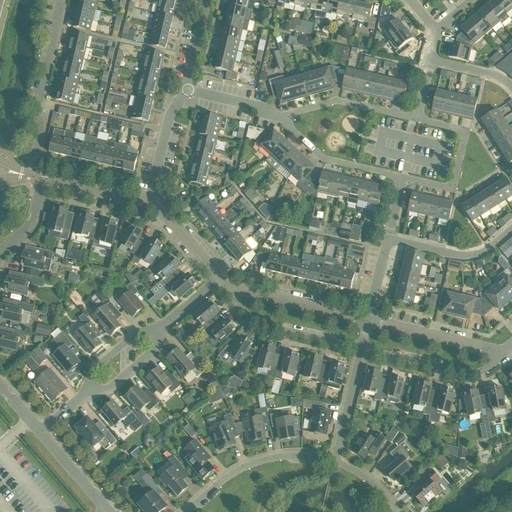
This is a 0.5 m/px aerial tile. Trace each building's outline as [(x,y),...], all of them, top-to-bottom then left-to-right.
[(79,0),(79,5),(96,9),(97,0),(79,0)] [(232,0),(231,6),(248,10),(253,11),(255,0),(253,0),(232,0)] [(278,0),(277,7),(283,8),(285,3),(295,6),(296,0),(278,0)] [(296,0),(295,6),(306,8),(307,0),(296,0)] [(319,0),(307,0),(306,8),(316,11),(319,0)] [(329,0),(319,0),(316,11),(315,17),(325,20),(326,13),(327,13),(329,0)] [(329,0),(327,13),(337,16),(341,0),(329,0)] [(341,0),(337,16),(348,18),(352,1),(347,0),(341,0)] [(490,1),(486,5),(501,22),(500,23),(502,25),(510,18),(506,14),(507,14),(494,0),(491,3),(490,1)] [(494,0),(507,14),(511,9),(511,4),(508,0),(494,0)] [(159,1),(157,12),(174,16),(176,5),(159,1)] [(348,18),(358,21),(362,3),(352,1),(348,18)] [(374,30),(377,19),(371,17),(373,6),(362,3),(358,21),(369,23),(368,28),(374,30)] [(383,3),(381,15),(389,17),(391,12),(383,3)] [(79,5),(76,16),(93,20),(96,9),(79,5)] [(483,10),(479,13),(493,29),(500,23),(501,22),(486,5),(481,9),(483,10)] [(231,6),(228,16),(250,22),(253,11),(248,10),(231,6)] [(157,12),(154,23),(171,27),(174,16),(157,12)] [(474,14),(470,18),(471,20),(472,20),(485,36),(493,29),(479,13),(476,16),(474,14)] [(381,15),(377,28),(381,32),(382,31),(389,41),(408,27),(407,27),(403,23),(402,24),(398,19),(393,23),(389,17),(381,15)] [(73,28),(90,32),(93,20),(76,16),(73,28)] [(228,16),(226,27),(243,31),(243,30),(248,31),(250,22),(228,16)] [(475,44),(485,36),(472,20),(471,20),(466,25),(467,26),(463,30),(464,31),(458,37),(470,44),(473,41),(475,44)] [(154,23),(151,34),(169,38),(171,27),(154,23)] [(226,27),(223,37),(240,41),(243,31),(226,27)] [(408,42),(413,39),(409,34),(411,33),(408,27),(389,41),(397,51),(395,52),(399,57),(409,49),(406,45),(409,43),(408,42)] [(72,32),(69,44),(87,48),(89,36),(72,32)] [(149,45),(166,49),(169,38),(151,34),(149,45)] [(223,37),(221,48),(238,52),(240,41),(223,37)] [(473,46),(470,44),(458,37),(456,45),(454,45),(452,50),(451,49),(449,57),(469,62),(473,46)] [(69,44),(67,55),(84,59),(87,48),(69,44)] [(503,48),(508,53),(511,50),(507,45),(503,48)] [(221,48),(218,58),(235,62),(238,52),(221,48)] [(165,54),(148,50),(145,61),(162,65),(165,54)] [(67,55),(64,66),(81,70),(84,59),(67,55)] [(216,69),(228,72),(226,78),(237,80),(239,74),(233,73),(235,62),(218,58),(216,69)] [(145,61),(142,73),(160,77),(162,65),(145,61)] [(64,66),(61,78),(79,82),(81,70),(64,66)] [(333,66),(314,71),(321,93),(328,90),(328,89),(333,87),(332,81),(337,80),(333,66)] [(349,88),(354,89),(358,72),(347,70),(343,89),(349,91),(349,88)] [(314,71),(302,75),(308,95),(313,93),(313,95),(321,93),(314,71)] [(358,93),(363,94),(368,74),(358,72),(354,89),(358,90),(358,93)] [(142,73),(140,84),(157,88),(160,77),(142,73)] [(369,93),(374,94),(378,77),(368,74),(363,94),(369,95),(369,93)] [(302,75),(289,78),(289,81),(290,81),(295,100),(303,98),(302,96),(308,95),(302,75)] [(288,102),(295,100),(290,81),(289,81),(286,82),(284,76),(269,80),(274,98),(280,96),(282,102),(288,100),(288,102)] [(377,97),(383,99),(388,79),(378,77),(374,94),(378,95),(377,97)] [(61,78),(59,89),(76,93),(79,82),(61,78)] [(389,98),(394,99),(398,81),(388,79),(383,99),(389,100),(389,98)] [(403,104),(408,84),(398,81),(394,99),(398,100),(397,102),(403,104)] [(140,84),(137,95),(154,99),(157,88),(140,84)] [(73,104),(76,93),(59,89),(56,100),(73,104)] [(438,91),(433,110),(439,112),(440,110),(444,111),(448,93),(438,91)] [(448,114),(453,115),(458,96),(448,93),(444,111),(448,112),(448,114)] [(137,95),(134,107),(151,111),(154,99),(137,95)] [(459,114),(464,115),(468,98),(458,96),(453,115),(459,116),(459,114)] [(474,120),(478,100),(468,98),(464,115),(468,116),(468,119),(474,120)] [(60,107),(58,113),(69,116),(70,115),(71,110),(60,107)] [(149,122),(151,111),(134,107),(132,118),(149,122)] [(498,110),(481,120),(484,126),(486,124),(489,128),(504,119),(498,110)] [(206,113),(203,125),(220,129),(220,128),(224,129),(227,119),(223,118),(206,113)] [(489,133),(492,138),(509,127),(504,119),(489,128),(491,132),(489,133)] [(143,133),(145,127),(134,124),(133,131),(143,133)] [(203,125),(200,137),(217,141),(220,129),(203,125)] [(265,130),(249,126),(247,138),(256,140),(265,130)] [(497,142),(500,145),(511,137),(511,131),(509,127),(492,138),(495,143),(497,142)] [(55,129),(49,152),(60,155),(66,132),(55,129)] [(60,155),(71,157),(75,140),(76,134),(66,132),(60,155)] [(271,136),(266,132),(255,145),(260,149),(263,146),(272,154),(273,155),(286,140),(280,135),(279,136),(275,132),(271,136)] [(75,140),(71,157),(81,160),(85,143),(87,136),(87,135),(77,133),(76,134),(75,140)] [(200,137),(197,148),(215,152),(217,141),(200,137)] [(500,151),(503,155),(511,149),(511,137),(500,145),(502,149),(500,151)] [(97,139),(96,145),(92,162),(102,165),(108,142),(97,139)] [(291,146),(292,145),(286,140),(273,155),(272,154),(271,156),(281,165),(295,150),(291,146)] [(102,165),(113,167),(118,144),(108,142),(102,165)] [(96,145),(85,143),(81,160),(92,162),(96,145)] [(113,167),(123,170),(127,152),(128,153),(129,147),(118,144),(113,167)] [(133,148),(129,147),(128,153),(127,152),(123,170),(123,172),(128,174),(129,171),(134,172),(139,152),(134,151),(134,150),(133,148)] [(197,148),(195,159),(212,163),(215,152),(197,148)] [(511,163),(511,162),(511,149),(503,155),(506,160),(508,159),(511,163)] [(300,153),(299,154),(295,150),(281,165),(290,174),(306,158),(300,153)] [(305,188),(315,177),(310,173),(315,168),(310,164),(311,163),(306,158),(290,174),(305,188)] [(195,159),(192,170),(209,174),(212,163),(195,159)] [(206,186),(209,174),(192,170),(189,182),(206,186)] [(318,193),(329,196),(333,176),(329,175),(330,172),(324,171),(318,193)] [(329,196),(339,198),(340,196),(339,196),(344,176),(338,174),(338,177),(333,176),(329,196)] [(350,177),(344,176),(339,196),(340,196),(349,198),(353,180),(349,179),(350,177)] [(349,198),(348,202),(358,204),(359,201),(364,180),(358,179),(358,181),(353,180),(349,198)] [(502,179),(497,182),(508,199),(511,196),(511,186),(507,179),(503,181),(502,179)] [(358,204),(358,207),(368,209),(369,203),(373,185),(369,184),(369,182),(364,180),(359,201),(358,204)] [(493,187),(490,190),(499,205),(508,199),(497,182),(492,185),(493,187)] [(243,191),(249,198),(255,193),(257,191),(251,184),(243,191)] [(379,205),(384,185),(378,184),(378,186),(373,185),(369,203),(379,205)] [(485,190),(480,193),(491,210),(499,205),(490,190),(486,192),(485,190)] [(414,192),(409,212),(420,214),(424,197),(419,196),(420,193),(414,192)] [(253,202),(259,197),(255,193),(249,198),(253,202)] [(476,198),(472,201),(482,216),(491,210),(480,193),(475,196),(476,198)] [(420,214),(430,216),(434,197),(428,195),(428,198),(424,197),(420,214)] [(194,209),(202,218),(215,207),(207,197),(194,209)] [(430,216),(439,219),(444,201),(439,200),(440,198),(434,197),(430,216)] [(450,221),(454,201),(448,200),(448,202),(444,201),(439,219),(450,221)] [(462,204),(473,221),(482,216),(472,201),(469,203),(467,201),(462,204)] [(258,209),(268,220),(273,208),(264,204),(258,209)] [(251,206),(247,210),(251,214),(255,211),(251,206)] [(202,218),(209,227),(223,215),(215,207),(202,218)] [(43,220),(43,221),(52,223),(50,230),(61,233),(60,239),(68,241),(74,218),(66,216),(67,212),(66,212),(66,211),(57,209),(56,209),(55,209),(54,215),(45,213),(43,220)] [(283,216),(276,211),(273,215),(279,220),(283,216)] [(79,228),(77,235),(88,237),(88,240),(94,242),(96,234),(98,224),(99,220),(94,218),(92,218),(93,217),(83,215),(83,216),(82,215),(81,220),(80,220),(79,228)] [(209,227),(217,236),(230,224),(223,215),(209,227)] [(105,221),(104,225),(98,224),(96,234),(94,242),(93,246),(111,250),(117,224),(116,224),(116,223),(107,220),(106,221),(105,221)] [(320,222),(312,220),(310,231),(318,232),(320,222)] [(217,236),(225,244),(238,233),(230,224),(217,236)] [(286,229),(276,226),(272,233),(276,233),(275,235),(284,237),(286,229)] [(140,238),(142,234),(141,233),(142,232),(133,227),(133,228),(132,227),(121,244),(131,250),(130,253),(135,256),(136,256),(145,241),(145,240),(145,241),(140,238)] [(332,229),(330,235),(340,238),(341,231),(332,229)] [(340,238),(350,240),(351,233),(341,231),(340,238)] [(225,244),(232,253),(246,242),(238,233),(225,244)] [(135,256),(132,261),(138,264),(142,259),(152,265),(163,246),(162,246),(162,245),(154,240),(153,240),(152,240),(150,244),(145,241),(136,256),(135,256)] [(232,253),(240,262),(253,251),(246,242),(232,253)] [(366,248),(351,244),(350,249),(350,250),(364,254),(366,248)] [(500,249),(501,249),(505,254),(508,251),(504,245),(500,249)] [(50,272),(54,254),(51,252),(31,247),(29,255),(25,254),(25,255),(24,255),(21,264),(22,265),(22,266),(43,271),(44,270),(50,272)] [(267,270),(277,273),(281,256),(271,253),(272,251),(266,250),(263,262),(268,263),(267,270)] [(405,255),(403,261),(423,265),(425,255),(408,251),(407,255),(405,255)] [(277,273),(288,276),(292,258),(281,256),(277,273)] [(299,278),(309,281),(313,263),(314,258),(304,256),(303,261),(299,278)] [(173,257),(156,271),(163,280),(161,281),(166,287),(179,275),(176,271),(181,266),(180,265),(181,265),(174,258),(173,258),(173,257)] [(292,258),(288,276),(299,278),(303,261),(292,258)] [(460,271),(462,262),(458,262),(454,261),(450,260),(449,268),(460,271)] [(404,267),(403,271),(421,275),(423,265),(403,261),(402,266),(404,267)] [(309,281),(320,283),(324,266),(313,263),(309,281)] [(320,283),(331,286),(336,263),(335,263),(333,268),(324,266),(320,283)] [(331,286),(341,288),(345,271),(344,271),(345,267),(339,266),(338,263),(336,263),(331,286)] [(509,268),(497,279),(501,283),(498,286),(511,301),(511,299),(511,268),(510,270),(509,268)] [(356,273),(345,271),(341,288),(352,290),(356,273)] [(400,275),(399,280),(418,285),(421,275),(403,271),(402,275),(400,275)] [(32,285),(34,277),(14,273),(13,280),(8,279),(8,280),(7,280),(5,290),(6,290),(6,291),(27,296),(30,284),(32,285)] [(126,276),(131,283),(132,284),(137,281),(133,277),(130,273),(126,276)] [(162,290),(166,295),(172,290),(180,299),(197,285),(196,284),(196,283),(190,276),(189,276),(183,280),(179,275),(166,287),(162,290)] [(400,287),(399,291),(416,295),(418,285),(399,280),(397,286),(400,287)] [(133,317),(144,308),(135,296),(139,292),(131,283),(126,288),(130,292),(119,301),(133,317)] [(483,298),(482,299),(485,316),(497,306),(499,309),(504,305),(505,306),(511,301),(498,286),(488,294),(485,291),(481,294),(481,296),(483,298)] [(443,290),(440,305),(446,306),(444,312),(450,313),(450,315),(457,316),(463,295),(443,290)] [(394,301),(414,305),(416,295),(399,291),(398,295),(395,295),(394,301)] [(471,318),(472,313),(485,316),(482,299),(463,295),(457,316),(465,318),(465,317),(471,318)] [(158,303),(154,298),(149,302),(153,307),(158,303)] [(33,314),(35,306),(8,300),(6,307),(2,306),(2,307),(1,307),(0,311),(0,318),(21,323),(23,312),(33,314)] [(121,314),(111,302),(94,317),(111,336),(121,328),(115,320),(121,314)] [(208,306),(205,303),(198,308),(201,312),(195,317),(203,326),(199,329),(203,334),(219,321),(220,320),(216,315),(220,312),(217,308),(217,307),(213,303),(212,302),(208,306)] [(75,336),(91,354),(102,344),(98,340),(103,336),(94,325),(84,314),(79,318),(86,327),(75,336)] [(220,320),(219,321),(203,334),(207,339),(210,336),(211,336),(213,334),(221,343),(236,330),(235,329),(236,329),(229,321),(228,322),(228,321),(224,324),(220,320)] [(36,334),(49,337),(52,326),(38,324),(36,334)] [(26,341),(28,333),(5,328),(3,335),(0,334),(0,347),(17,351),(20,340),(26,341)] [(49,350),(69,373),(70,372),(73,372),(76,369),(76,367),(80,363),(68,349),(74,345),(63,332),(54,340),(57,343),(49,350)] [(43,338),(35,336),(34,342),(42,344),(43,338)] [(228,346),(219,357),(222,359),(221,360),(226,363),(227,362),(229,363),(232,357),(242,363),(253,344),(252,344),(252,343),(244,338),(244,339),(243,338),(240,342),(235,339),(230,348),(228,346)] [(44,343),(39,348),(42,352),(48,347),(44,343)] [(276,378),(281,355),(275,354),(276,350),(275,350),(275,349),(266,346),(265,347),(264,347),(259,368),(270,371),(269,376),(276,378)] [(39,366),(48,358),(42,352),(39,348),(30,356),(35,361),(39,366)] [(198,379),(207,371),(194,356),(189,361),(179,349),(178,350),(175,350),(174,352),(173,354),(167,359),(184,379),(192,372),(198,379)] [(295,377),(300,355),(299,355),(299,354),(289,352),(289,353),(288,353),(287,357),(281,355),(276,378),(275,379),(282,380),(283,374),(295,377)] [(30,356),(24,361),(29,366),(35,361),(30,356)] [(317,383),(323,384),(325,377),(327,369),(321,367),(322,361),(321,360),(322,360),(312,357),(312,358),(310,358),(306,377),(317,380),(317,383)] [(322,384),(321,388),(328,389),(328,387),(340,390),(341,385),(342,386),(346,366),(345,366),(345,365),(336,363),(335,364),(334,363),(333,370),(327,369),(325,377),(323,384),(322,384)] [(173,394),(182,386),(171,373),(166,377),(159,369),(156,371),(155,370),(149,374),(151,376),(148,378),(162,395),(169,389),(173,394)] [(53,401),(67,389),(50,370),(36,382),(53,401)] [(375,400),(382,402),(383,398),(384,391),(386,384),(380,383),(382,375),(381,375),(381,374),(371,371),(371,372),(370,372),(365,391),(377,394),(375,400)] [(229,384),(227,387),(232,388),(239,389),(243,382),(234,376),(232,378),(231,377),(228,383),(229,384)] [(384,391),(383,398),(388,399),(387,402),(398,405),(400,399),(401,400),(406,380),(404,380),(405,379),(395,377),(395,378),(394,378),(390,392),(384,391)] [(248,380),(242,384),(245,389),(251,386),(248,380)] [(214,391),(219,387),(214,381),(211,385),(210,387),(214,391)] [(426,408),(425,410),(432,412),(434,403),(428,401),(432,387),(431,386),(431,385),(421,383),(421,384),(420,384),(415,405),(426,408)] [(219,386),(220,388),(224,398),(232,388),(227,387),(219,386)] [(151,411),(160,403),(150,392),(145,396),(137,387),(127,396),(141,412),(147,407),(151,411)] [(491,394),(485,395),(490,423),(497,422),(495,411),(506,409),(502,387),(501,388),(501,387),(491,389),(491,390),(490,390),(491,394)] [(210,404),(223,399),(219,388),(208,398),(210,404)] [(431,416),(430,422),(440,424),(443,412),(450,414),(456,392),(454,392),(455,391),(445,389),(445,390),(444,389),(443,391),(442,396),(437,395),(436,395),(434,403),(432,412),(431,416)] [(484,424),(490,423),(485,395),(479,397),(478,392),(477,392),(467,393),(467,394),(466,395),(470,416),(482,414),(484,424)] [(327,435),(331,412),(326,412),(328,404),(305,400),(304,409),(315,410),(312,433),(327,435)] [(193,410),(198,405),(194,401),(189,405),(193,410)] [(127,430),(131,427),(136,433),(144,426),(135,416),(131,412),(128,408),(123,413),(114,402),(103,412),(116,427),(121,423),(127,430)] [(263,422),(270,421),(268,408),(255,410),(256,418),(244,420),(247,436),(249,437),(250,443),(266,441),(263,422)] [(282,413),(271,415),(273,428),(279,427),(282,441),(297,438),(296,432),(300,431),(300,417),(294,418),(284,420),(282,413)] [(231,430),(237,427),(231,414),(225,417),(227,423),(211,429),(215,437),(214,438),(215,442),(217,442),(220,451),(237,445),(231,430)] [(106,451),(117,442),(108,431),(102,435),(88,419),(77,428),(78,430),(77,431),(77,433),(80,435),(81,436),(82,435),(94,448),(99,443),(106,451)] [(193,439),(198,434),(190,425),(185,429),(193,439)] [(426,432),(412,427),(410,433),(423,440),(426,432)] [(378,453),(387,440),(386,439),(376,433),(372,439),(366,434),(362,440),(359,438),(355,444),(358,446),(354,451),(366,460),(372,451),(374,450),(378,453)] [(389,434),(386,439),(387,440),(391,443),(394,438),(389,434)] [(398,446),(407,439),(403,434),(394,441),(398,446)] [(214,471),(215,471),(208,462),(212,459),(196,441),(186,449),(191,455),(186,460),(204,480),(209,476),(211,476),(214,473),(214,471)] [(411,458),(410,457),(412,452),(404,442),(400,445),(401,446),(391,454),(398,462),(387,471),(388,473),(387,475),(389,477),(391,477),(396,482),(412,468),(406,461),(411,458)] [(459,449),(459,458),(467,458),(468,453),(464,449),(459,449)] [(92,451),(87,455),(94,462),(98,458),(92,451)] [(169,451),(164,455),(170,462),(175,457),(169,451)] [(126,453),(119,459),(124,466),(132,460),(126,453)] [(442,454),(433,462),(437,466),(445,459),(442,454)] [(188,474),(189,474),(175,457),(170,462),(175,468),(163,479),(161,481),(167,488),(169,486),(178,497),(189,488),(182,479),(188,474)] [(150,496),(139,506),(144,511),(162,511),(168,508),(155,493),(152,490),(151,490),(142,479),(148,475),(147,473),(146,474),(142,470),(133,477),(150,496)] [(425,507),(442,493),(435,485),(441,480),(433,470),(422,480),(426,485),(415,495),(425,507)] [(118,472),(111,478),(117,485),(124,479),(118,472)] [(151,490),(152,490),(157,485),(148,475),(142,479),(151,490)]
